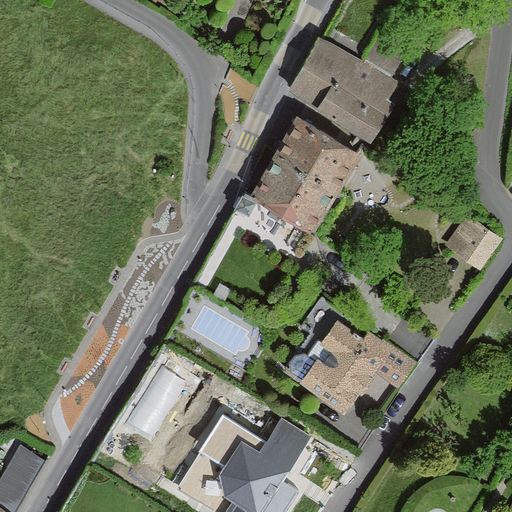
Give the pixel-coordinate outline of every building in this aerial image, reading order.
[(322,39),(292,89),(371,137),(391,104),(384,100),(395,82),(388,77),(407,45),(383,30),(363,64),(322,39)] [(357,154),(297,118),(253,194),(313,229),(357,154)] [(242,194),(234,208),(248,216),(256,202),(242,194)] [(501,238),(468,216),(449,244),(481,267),(501,238)] [(399,383),(414,362),(372,331),(324,297),(303,325),(312,332),(287,366),(298,374),(297,376),(345,410),(376,366),(399,383)] [(281,481),(310,435),(283,418),(267,442),(225,415),(204,446),(212,451),(194,476),(199,499),(222,511),(284,511),(298,493),(281,481)] [(17,511),(48,460),(21,445),(0,481),(0,507),(8,511),(17,511)]
